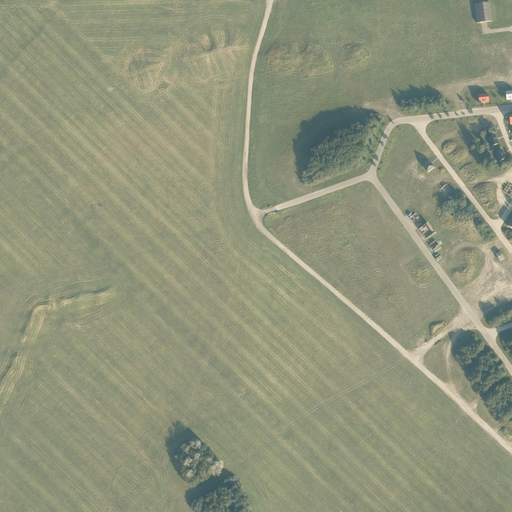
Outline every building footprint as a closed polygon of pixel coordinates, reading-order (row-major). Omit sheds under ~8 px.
[(492,22),(490,3),(474,5),(477,24),(492,22)] [(488,102),(488,94),(478,95),(479,103),(488,102)] [(499,144),(495,135),(487,138),(491,147),(499,144)] [(506,158),(501,150),(494,154),(499,163),(506,158)] [(434,168),(428,160),(422,164),(428,172),(434,168)] [(448,184),(442,188),(446,195),(452,192),(448,184)] [(429,245),(434,253),(440,249),(435,241),(429,245)] [(500,261),(504,259),(500,252),(496,254),(500,261)]
